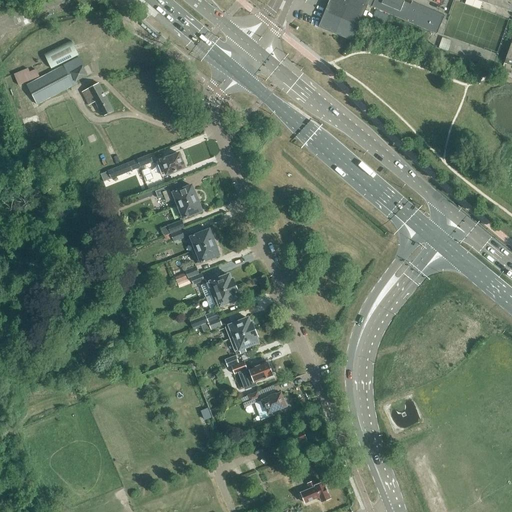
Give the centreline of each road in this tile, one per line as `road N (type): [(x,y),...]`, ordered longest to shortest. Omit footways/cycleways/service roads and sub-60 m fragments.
road 1 (residential): [(216,90),(209,111),(326,401)]
road 2 (secondary): [(453,215),(252,47)]
road 3 (secondary): [(235,70),(428,230)]
road 4 (primary): [(428,230),(368,304),(354,368)]
road 5 (primary): [(354,368),(374,323),(441,242)]
road 6 (primary): [(394,511),(360,424),(354,368)]
